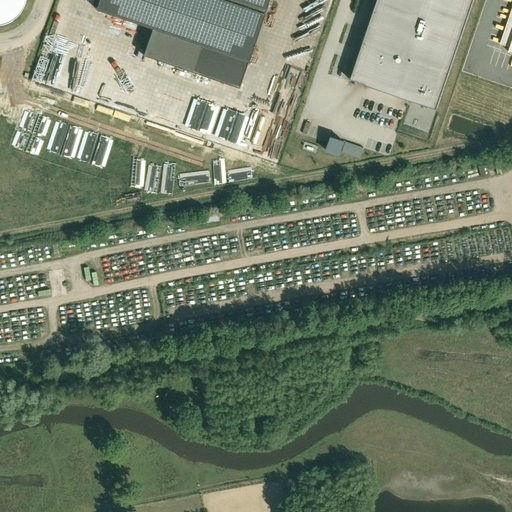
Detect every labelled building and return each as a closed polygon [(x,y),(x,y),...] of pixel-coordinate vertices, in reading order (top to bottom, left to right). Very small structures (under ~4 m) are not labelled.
[(0,0),(0,22),(2,22),(4,22),(6,21),(8,20),(9,19),(11,18),(13,17),(15,16),(16,14),(18,13),(19,11),(20,9),(21,8),(22,6),(23,4),(24,0),(0,0)] [(97,0),(95,8),(152,28),(248,60),(264,11),(268,0),(97,0)] [(375,0),(348,79),(437,108),(473,0),(375,0)] [(152,28),(143,54),(190,71),(239,87),(248,60),(152,28)] [(499,175),(497,164),(491,165),(493,176),(499,175)] [(29,275),(30,281),(43,279),(42,272),(29,275)]
